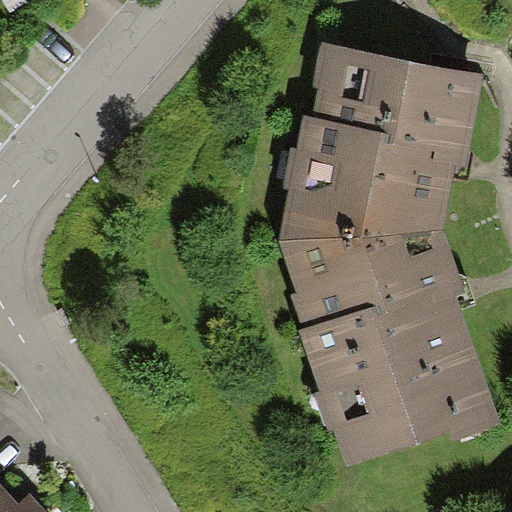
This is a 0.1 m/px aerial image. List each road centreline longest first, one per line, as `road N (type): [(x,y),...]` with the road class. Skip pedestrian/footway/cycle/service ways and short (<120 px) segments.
road 1 (residential): [(202,0),(0,216)]
road 2 (residential): [(138,511),(83,412),(0,298)]
